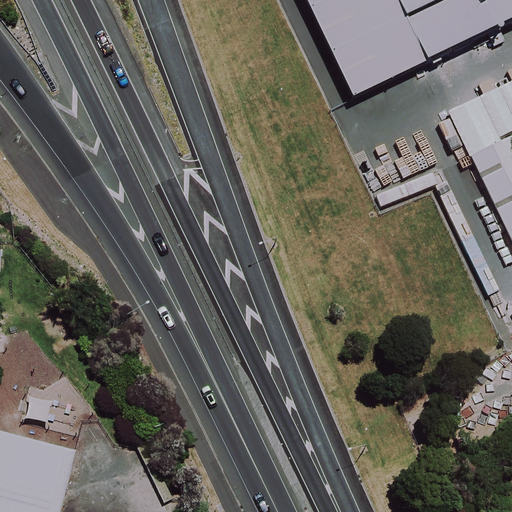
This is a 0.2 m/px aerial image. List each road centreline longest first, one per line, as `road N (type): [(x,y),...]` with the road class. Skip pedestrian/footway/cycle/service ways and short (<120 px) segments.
road 1 (motorway): [(79,0),(329,511)]
road 2 (motorway): [(280,511),(259,452),(43,0)]
road 3 (trunk): [(152,0),(352,511)]
road 4 (trunk): [(273,511),(108,209),(0,53)]
